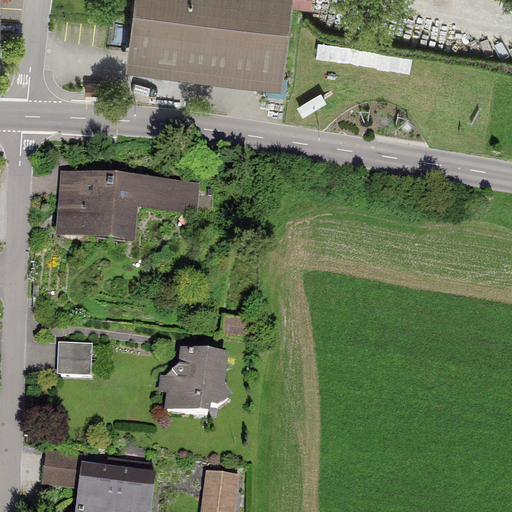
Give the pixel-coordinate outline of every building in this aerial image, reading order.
[(137,0),(132,52),(281,69),(288,0),(137,0)] [(201,186),(64,178),(60,242),(139,247),(141,214),(199,218),(201,186)] [(95,349),(62,349),(61,379),(94,380),(95,349)] [(226,411),(230,362),(185,358),(183,383),(167,381),(164,415),(213,418),(214,411),(226,411)] [(154,511),(159,478),(86,469),(87,461),(52,456),(48,490),(83,495),(81,511),(154,511)] [(237,511),(241,479),(208,476),(204,511),(237,511)]
